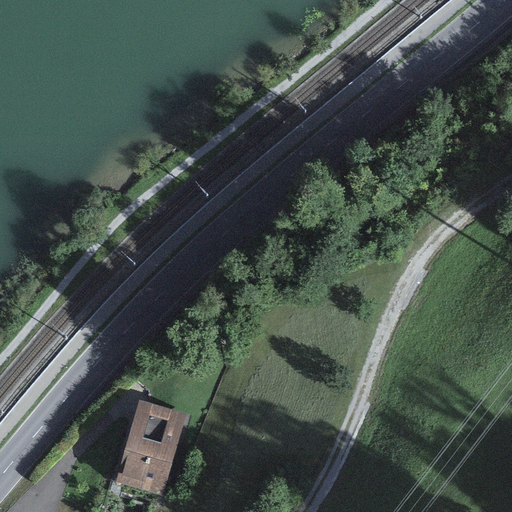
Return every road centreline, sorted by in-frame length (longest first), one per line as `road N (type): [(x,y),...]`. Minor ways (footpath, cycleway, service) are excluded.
road 1 (primary): [(506,0),(204,245),(0,471)]
road 2 (trunk): [(511,207),(309,511)]
road 3 (track): [(302,511),(358,408),(409,269),(469,212)]
